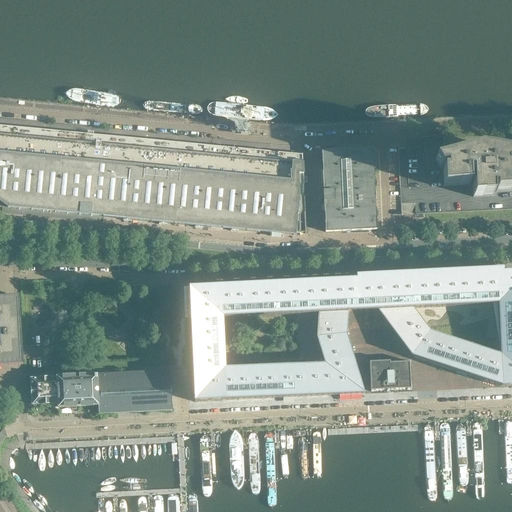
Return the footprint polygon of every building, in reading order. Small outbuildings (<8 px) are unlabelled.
[(77,104),(79,104),(111,108),(113,108),(118,108),(122,107),(124,107),(125,106),(126,105),(126,104),(127,103),(127,102),(127,101),(126,100),(126,99),(126,98),(125,98),(124,97),(123,96),(121,95),(119,95),(118,94),(116,94),(114,93),(79,91),(77,91),(76,91),(74,92),(73,93),(72,93),(70,94),(69,95),(68,96),(68,97),(69,98),(70,99),(71,100),(72,101),(74,102),(75,103),(76,103),(77,104)] [(143,110),(144,111),(194,115),(195,115),(196,115),(197,114),(198,113),(198,112),(199,111),(199,110),(198,109),(198,108),(197,107),(196,107),(195,106),(145,101),(144,101),(143,102),(142,102),(141,103),(140,104),(140,105),(140,106),(140,107),(140,108),(141,109),(142,110),(143,110)] [(234,120),(235,120),(270,122),(271,122),(272,121),(273,121),(274,120),(274,119),(275,119),(275,118),(275,117),(275,116),(275,115),(275,114),(274,113),(274,112),(273,112),(272,111),(271,111),(236,106),(235,106),(233,106),(232,106),(230,106),(229,107),(227,107),(226,108),(225,109),(224,110),(223,111),(221,112),(222,113),(223,114),(224,115),(226,116),(227,117),(228,118),(229,118),(231,119),(232,119),(234,120)] [(234,133),(236,135),(247,136),(249,134),(249,123),(235,122),(234,133)] [(305,213),(303,174),(302,174),(302,155),(270,152),(0,126),(0,202),(6,207),(8,208),(20,209),(32,210),(123,219),(122,221),(131,222),(131,220),(158,222),(158,224),(167,225),(167,223),(194,226),(194,228),(203,229),(203,227),(230,229),(230,231),(238,232),(239,230),(294,235),(294,234),(305,233),(305,232),(305,223),(305,222),(304,213),(305,213)] [(511,191),(510,167),(506,167),(506,165),(511,164),(511,153),(482,149),(480,149),(479,149),(478,149),(476,149),(435,160),(440,168),(446,167),(446,170),(442,170),(443,187),(469,186),(469,176),(472,176),(473,197),(492,196),(492,189),(495,189),(495,192),(511,191)] [(376,230),(372,151),(372,150),(321,152),(325,232),(376,230)] [(183,289),(185,320),(190,319),(192,352),(194,402),(226,401),(364,394),(347,334),(349,312),(365,312),(378,311),(411,357),(501,387),(511,386),(511,273),(492,274),(364,280),(356,281),(353,281),(350,281),(189,289),(183,289)] [(22,353),(20,297),(18,297),(0,297),(0,366),(21,366),(23,365),(22,353)] [(410,377),(410,374),(410,372),(409,372),(409,368),(410,368),(410,363),(410,362),(405,362),(405,363),(396,363),(396,362),(395,362),(391,363),(389,363),(389,361),(369,362),(370,392),(375,391),(386,390),(386,391),(395,391),(394,390),(406,389),(406,390),(411,390),(411,389),(411,388),(411,385),(411,384),(411,383),(410,383),(410,380),(410,379),(410,377)] [(171,411),(170,391),(169,372),(97,376),(98,406),(99,414),(171,411)] [(98,406),(97,376),(57,378),(58,404),(58,408),(71,407),(71,410),(76,410),(76,407),(98,406)] [(58,404),(57,378),(31,379),(32,405),(58,404)] [(504,425),(503,426),(507,483),(507,484),(508,485),(509,486),(510,487),(511,487),(511,486),(511,422),(511,423),(511,422),(510,422),(510,421),(509,421),(508,421),(507,421),(506,422),(505,423),(504,424),(504,425)] [(424,432),(427,496),(427,498),(428,499),(429,501),(431,502),(433,502),(434,501),(436,500),(437,498),(437,496),(435,432),(434,430),(434,429),(433,428),(432,427),(431,426),(430,425),(429,424),(428,425),(427,426),(426,427),(426,428),(425,429),(425,431),(424,432)] [(441,428),(440,429),(443,497),(443,498),(444,499),(445,500),(447,501),(448,501),(449,501),(451,500),(452,500),(453,498),(453,497),(451,429),(451,428),(450,427),(450,426),(449,426),(448,425),(447,425),(446,425),(445,425),(444,425),(443,425),(443,426),(442,426),(441,427),(441,428)] [(456,434),(456,435),(458,478),(459,479),(459,480),(460,480),(460,481),(461,481),(462,481),(463,481),(464,481),(465,481),(466,480),(467,479),(467,478),(465,435),(465,434),(464,433),(464,431),(464,430),(463,429),(462,428),(461,427),(460,426),(459,425),(459,426),(458,427),(457,428),(457,429),(456,430),(456,432),(456,433),(456,434)] [(472,430),(472,431),(475,498),(476,499),(477,500),(478,501),(479,501),(480,501),(481,501),(482,501),(483,500),(484,500),(484,499),(485,498),(482,431),(482,430),(482,429),(481,428),(481,427),(480,426),(479,426),(478,425),(477,425),(476,425),(475,425),(474,426),(473,427),(472,427),(472,428),(472,429),(472,430)] [(490,430),(490,431),(491,480),(501,480),(498,431),(499,430),(498,429),(498,428),(498,427),(497,427),(497,426),(496,426),(495,426),(494,426),(493,426),(492,426),(491,426),(491,427),(490,428),(490,429),(490,430)] [(230,441),(230,443),(230,448),(230,453),(230,459),(231,464),(231,469),(232,475),(233,480),(233,482),(234,483),(234,485),(235,486),(236,487),(237,489),(238,490),(239,491),(240,492),(241,491),(242,490),(243,489),(244,487),(244,486),(245,485),(245,483),(245,482),(245,476),(245,470),(245,464),(245,459),(245,453),(244,447),(244,441),(243,440),(243,439),(242,438),(242,436),(241,435),(240,434),(239,433),(238,432),(237,432),(235,431),(234,432),(233,433),(233,434),(232,436),(231,437),(231,438),(230,440),(230,441)] [(261,493),(261,492),(259,441),(259,439),(259,438),(258,437),(258,436),(257,435),(256,434),(255,433),(254,432),(253,432),(252,433),(251,434),(250,435),(250,437),(249,438),(249,439),(249,440),(249,441),(252,493),(252,494),(253,495),(254,496),(255,496),(256,496),(257,496),(258,496),(259,495),(260,495),(260,494),(260,493),(261,493)] [(264,437),(268,504),(268,505),(269,506),(270,507),(271,507),(271,508),(272,508),(273,508),(274,507),(275,507),(276,507),(276,506),(277,506),(277,505),(274,438),(274,437),(274,436),(274,435),(274,434),(273,434),(273,433),(272,432),(271,432),(270,432),(269,432),(268,432),(267,432),(266,433),(265,434),(265,435),(264,436),(264,437)] [(312,436),(315,477),(315,478),(316,479),(317,480),(318,481),(319,481),(320,481),(320,480),(321,480),(322,480),(322,479),(323,478),(323,477),(323,476),(321,434),(321,433),(320,433),(320,432),(319,432),(318,432),(317,432),(316,432),(315,432),(314,432),(313,433),(313,434),(312,434),(312,435),(312,436)] [(200,442),(202,489),(202,490),(203,491),(203,492),(203,494),(204,495),(204,496),(205,497),(206,497),(206,498),(207,498),(208,498),(209,498),(210,498),(211,497),(212,496),(212,495),(213,494),(213,493),(213,492),(213,490),(213,489),(210,441),(210,440),(209,439),(208,438),(208,437),(207,436),(206,436),(205,435),(204,436),(203,437),(202,438),(201,439),(200,440),(200,442)] [(298,440),(301,475),(306,482),(309,474),(307,439),(306,439),(305,438),(304,438),(303,438),(302,438),(301,438),(300,438),(299,439),(298,440)] [(199,511),(199,497),(198,496),(197,495),(196,495),(195,494),(194,494),(193,494),(192,495),(191,495),(190,496),(190,497),(189,498),(189,499),(189,511),(199,511)] [(180,511),(180,498),(180,497),(179,497),(178,496),(177,496),(177,495),(176,495),(175,495),(174,495),(173,495),(172,495),(171,496),(170,497),(169,497),(169,498),(168,499),(168,511),(180,511)] [(138,502),(138,511),(147,511),(147,500),(146,499),(145,498),(144,498),(143,498),(142,498),(141,498),(140,499),(139,500),(138,501),(138,502)] [(153,503),(153,511),(163,511),(163,504),(163,503),(163,502),(163,501),(162,500),(161,499),(161,498),(160,498),(159,498),(158,498),(157,498),(156,498),(155,499),(154,499),(154,500),(153,501),(153,502),(153,503)] [(118,503),(118,511),(128,511),(128,502),(127,501),(127,500),(126,500),(125,500),(124,499),(123,499),(122,500),(121,500),(120,500),(120,501),(119,501),(119,502),(118,503)] [(106,505),(105,511),(113,511),(113,505),(113,504),(112,504),(112,503),(111,503),(110,503),(110,502),(109,502),(108,503),(107,503),(107,504),(106,504),(106,505)]
